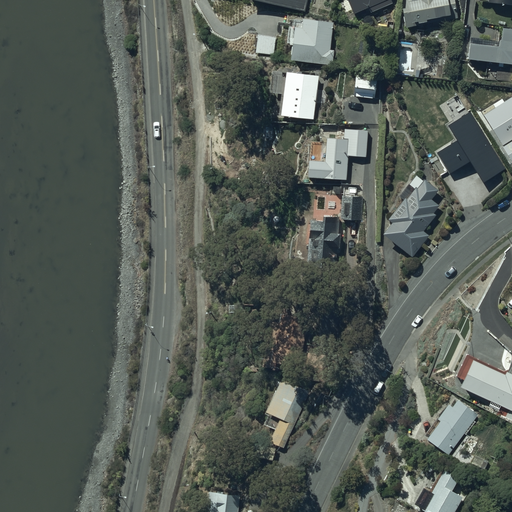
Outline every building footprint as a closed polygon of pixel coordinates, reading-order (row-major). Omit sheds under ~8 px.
[(257,0),(304,12),(307,0),(257,0)] [(381,0),(348,0),(353,11),(381,0)] [(405,27),(425,23),(426,29),(450,24),(449,19),(456,17),(453,0),(404,0),(405,6),(401,7),(405,27)] [(294,18),(293,20),(289,44),(292,44),(289,59),(320,64),(332,65),(334,49),(330,49),(334,22),(302,18),(302,20),(294,18)] [(511,64),(511,28),(501,28),(499,41),(481,38),(481,44),(467,43),(465,59),(511,64)] [(314,119),(319,75),(286,71),(286,72),(273,71),(271,84),(273,85),(273,92),(281,93),(279,115),(314,119)] [(355,74),(354,89),(354,94),(356,94),(356,97),(375,99),(375,97),(378,97),(379,83),(379,78),(377,77),(377,76),(372,75),(355,74)] [(511,94),(503,100),(502,98),(491,105),(492,106),(481,114),(511,162),(511,94)] [(339,139),(343,139),(343,140),(330,139),(330,137),(323,136),(323,137),(322,154),(321,158),(312,158),(312,159),(309,159),(307,177),(339,179),(347,180),(349,153),(349,152),(365,153),(367,130),(357,129),(357,127),(344,126),(344,129),(340,129),(339,139)] [(392,222),(383,233),(412,257),(429,235),(423,231),(436,215),(433,213),(439,205),(431,199),(438,190),(425,180),(418,189),(416,187),(407,199),(405,197),(389,219),(392,222)] [(362,218),(362,197),(355,197),(355,194),(341,194),(341,208),(343,208),(343,218),(362,218)] [(340,233),(338,233),(339,217),(323,216),(323,220),(309,219),(306,261),(317,262),(316,275),(335,276),(337,246),(339,246),(340,233)] [(309,319),(281,313),(276,339),(267,337),(261,366),(271,368),(270,369),(279,371),(280,363),(300,367),(309,319)] [(511,375),(465,354),(456,375),(462,378),(459,386),(490,401),(488,406),(498,411),(500,406),(511,411),(511,375)] [(284,448),(308,391),(279,379),(266,413),(268,414),(263,425),(275,429),(270,443),(284,448)] [(435,425),(425,438),(447,455),(463,434),(465,435),(475,422),(473,420),(477,414),(455,398),(449,406),(447,404),(439,414),(436,412),(431,419),(434,421),(432,423),(435,425)] [(276,448),(256,442),(252,455),(272,460),(276,448)] [(451,490),(458,478),(442,469),(439,474),(437,473),(427,491),(421,487),(412,504),(426,511),(453,511),(462,497),(451,490)] [(239,511),(241,496),(215,493),(212,511),(211,511),(205,511),(239,511)]
